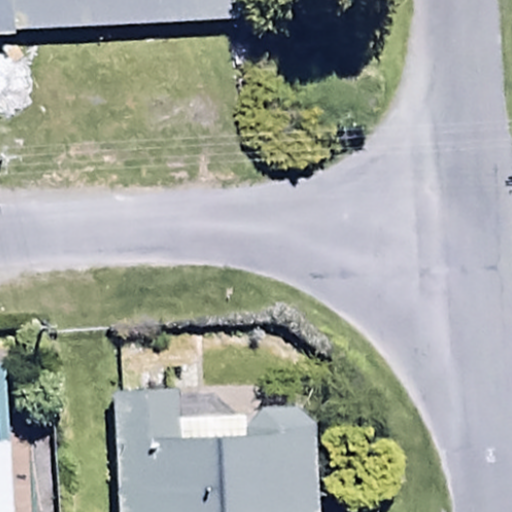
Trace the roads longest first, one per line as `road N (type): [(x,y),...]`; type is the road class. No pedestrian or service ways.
road 1 (residential): [(0,238),(471,214)]
road 2 (residential): [(471,214),(488,511)]
road 3 (residential): [(460,0),(471,214)]
